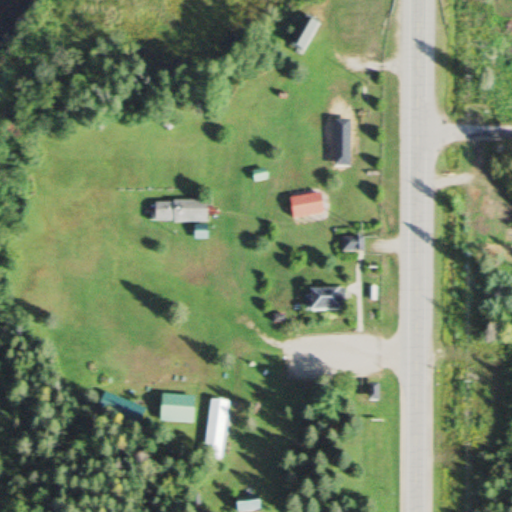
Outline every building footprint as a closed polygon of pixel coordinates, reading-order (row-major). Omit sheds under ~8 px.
[(298,55),(318,25),(304,17),(285,47),(298,55)] [(290,219),(321,214),(317,194),(286,199),(290,219)] [(204,223),(204,201),(151,202),(151,223),(204,223)] [(339,252),(361,252),(361,238),(339,238),(339,252)] [(509,262),(509,245),(474,245),(474,262),(509,262)] [(304,292),(304,312),(342,312),(342,292),(304,292)] [(489,441),(500,441),(500,383),(489,383),(489,441)] [(143,409),(101,393),(94,413),(136,428),(143,409)] [(158,424),(190,424),(190,396),(158,396),(158,424)] [(225,403),(207,401),(200,459),(218,461),(225,403)] [(234,511),(254,511),(254,499),(234,499),(234,511)]
